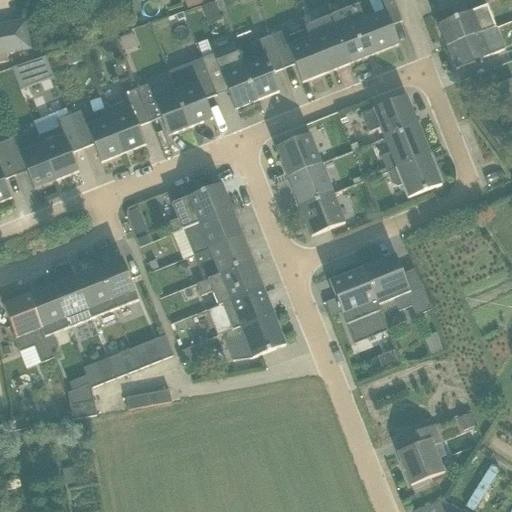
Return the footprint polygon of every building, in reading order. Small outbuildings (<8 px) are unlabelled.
[(171,0),(176,10),(197,0),(171,0)] [(441,30),(450,53),(504,33),(495,9),(441,30)] [(384,58),(408,48),(394,13),(370,23),(384,58)] [(384,58),(370,23),(345,34),(359,68),(384,58)] [(14,24),(0,24),(0,59),(15,59),(14,24)] [(458,75),(511,54),(504,33),(450,53),(458,75)] [(336,78),(359,68),(345,34),(322,44),(336,78)] [(336,78),(322,44),(298,53),(312,88),(336,78)] [(0,73),(21,125),(49,114),(26,58),(0,68),(0,73)] [(266,104),(287,95),(272,60),(251,69),(266,104)] [(266,104),(251,69),(227,80),(242,115),(266,104)] [(199,130),(221,122),(208,88),(186,96),(199,130)] [(199,130),(186,96),(161,105),(174,140),(199,130)] [(393,148),(424,135),(410,102),(379,115),(393,148)] [(133,159),(154,151),(140,115),(119,123),(133,159)] [(133,159),(119,123),(97,131),(111,167),(133,159)] [(404,175),(435,162),(424,135),(393,148),(404,175)] [(296,182),(331,170),(320,136),(284,149),(296,182)] [(66,185),(87,176),(70,140),(50,149),(66,185)] [(66,185),(50,149),(27,159),(43,195),(66,185)] [(417,206),(448,193),(435,162),(404,175),(417,206)] [(0,209),(18,201),(4,167),(0,167),(0,209)] [(296,182),(306,211),(342,198),(331,170),(296,182)] [(193,199),(205,228),(239,215),(228,185),(193,199)] [(316,241),(352,228),(342,198),(306,211),(316,241)] [(216,257),(251,243),(239,215),(205,228),(216,257)] [(216,257),(227,286),(262,272),(251,243),(216,257)] [(121,314),(148,303),(130,260),(104,271),(121,314)] [(385,306),(417,293),(404,260),(372,272),(385,306)] [(121,314),(104,271),(81,280),(98,323),(121,314)] [(238,312),(273,298),(262,272),(227,286),(238,312)] [(385,306),(372,272),(336,286),(349,320),(385,306)] [(79,331),(98,323),(81,280),(61,288),(79,331)] [(79,331),(61,288),(39,296),(56,340),(79,331)] [(26,352),(56,340),(39,296),(9,309),(26,352)] [(238,312),(249,338),(283,325),(273,298),(238,312)] [(485,314),(467,317),(469,327),(486,324),(485,314)] [(259,365),(294,351),(283,325),(249,338),(259,365)] [(76,386),(160,361),(153,340),(67,366),(71,379),(51,385),(62,421),(84,415),(76,386)] [(112,412),(157,410),(157,394),(112,395),(112,412)] [(416,493),(451,479),(437,443),(402,457),(416,493)] [(456,511),(454,508),(449,511),(435,511),(425,499),(408,511),(456,511)]
